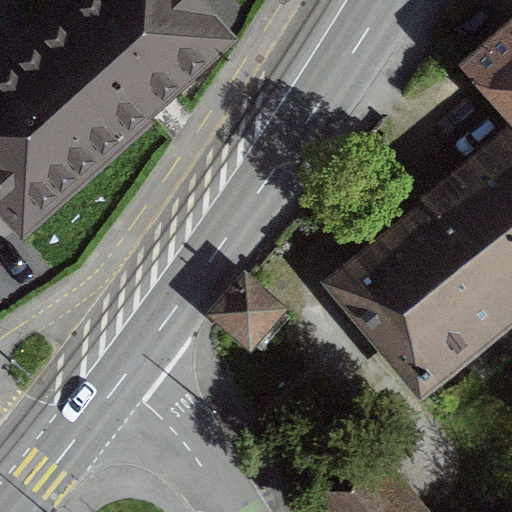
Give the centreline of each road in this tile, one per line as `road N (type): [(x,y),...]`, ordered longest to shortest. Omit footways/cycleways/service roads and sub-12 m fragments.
road 1 (primary): [(122,377),(384,0)]
road 2 (residential): [(233,511),(193,451),(122,377)]
road 3 (primary): [(16,511),(122,377)]
